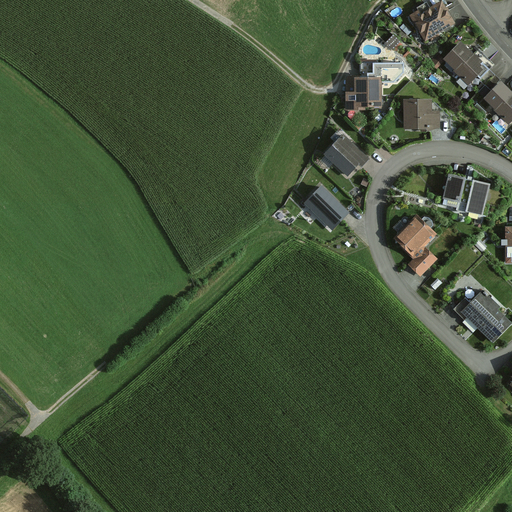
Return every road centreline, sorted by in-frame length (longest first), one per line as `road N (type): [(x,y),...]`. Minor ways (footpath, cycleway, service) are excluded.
road 1 (residential): [(511,350),(493,361),(463,353),(401,292),(385,269),(374,211),(391,169),(408,157),(457,152),(511,174)]
road 2 (track): [(189,0),(319,91),(339,81),(385,0)]
